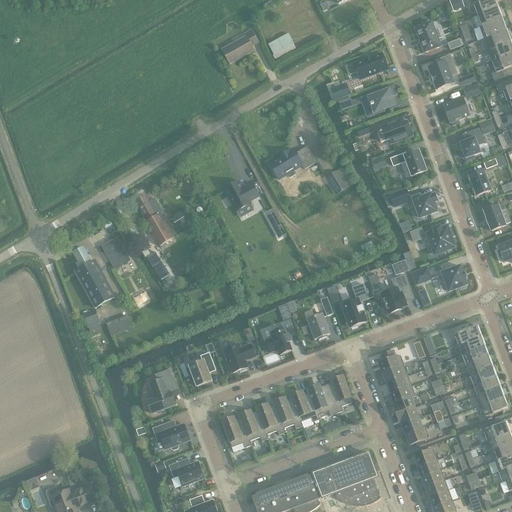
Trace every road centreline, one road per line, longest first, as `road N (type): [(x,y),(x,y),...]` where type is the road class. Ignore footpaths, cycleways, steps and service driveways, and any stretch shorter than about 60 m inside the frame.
road 1 (residential): [(38,235),(433,0)]
road 2 (residential): [(491,296),(396,42)]
road 3 (residential): [(350,348),(205,403),(200,416),(226,486)]
road 4 (residential): [(226,486),(380,428)]
road 5 (residential): [(484,299),(350,348)]
